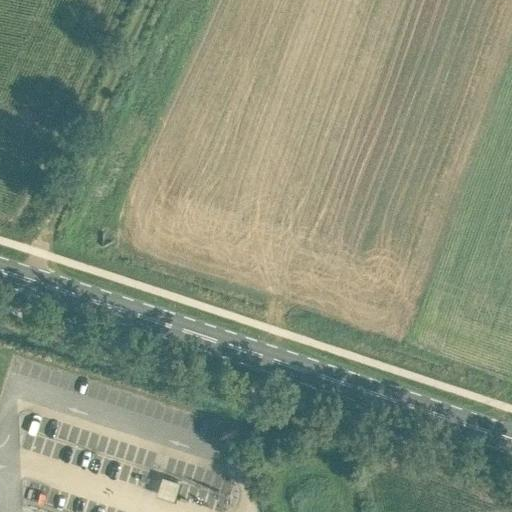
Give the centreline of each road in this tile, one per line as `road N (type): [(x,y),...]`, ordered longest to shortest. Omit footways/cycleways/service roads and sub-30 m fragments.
road 1 (secondary): [(0,270),(293,360),(511,439)]
road 2 (track): [(149,0),(39,252)]
